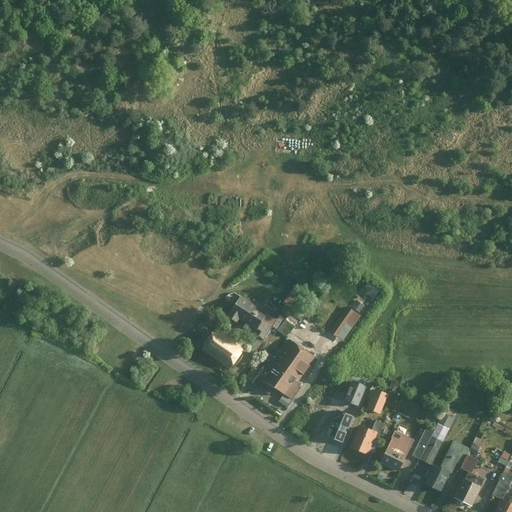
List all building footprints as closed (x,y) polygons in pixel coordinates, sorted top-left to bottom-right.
[(377,298),(383,289),(373,282),(367,291),(377,298)] [(296,287),(287,303),(297,308),(306,293),(296,287)] [(265,334),(275,319),(244,299),(234,313),(265,334)] [(347,307),(330,331),(343,341),(360,316),(347,307)] [(202,349),(231,368),(243,349),(215,331),(202,349)] [(264,381),(287,398),(316,359),(293,342),(264,381)] [(385,412),(392,390),(377,386),(370,408),(385,412)] [(367,454),(376,431),(360,425),(351,448),(367,454)] [(385,435),(390,438),(394,431),(389,428),(385,435)] [(416,455),(433,464),(445,439),(429,430),(416,455)] [(400,471),(414,440),(396,431),(382,462),(400,471)] [(430,488),(443,494),(464,453),(451,446),(430,488)] [(480,458),(468,452),(461,465),(474,471),(480,458)] [(506,497),(511,485),(511,474),(506,471),(496,491),(506,497)] [(455,501),(471,509),(486,480),(470,472),(455,501)] [(497,511),(511,511),(511,502),(505,499),(497,511)]
